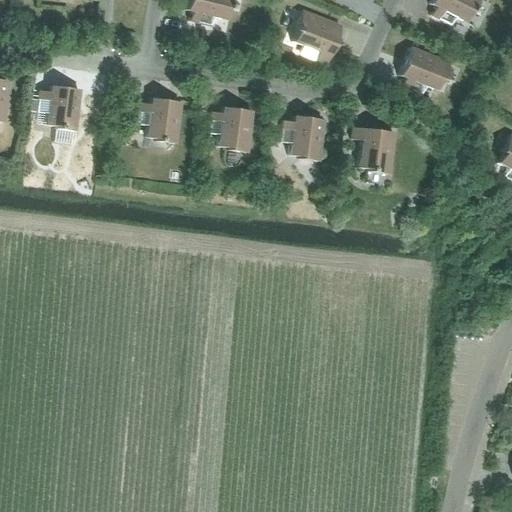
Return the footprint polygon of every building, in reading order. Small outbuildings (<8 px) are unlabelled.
[(226,10),(228,0),(185,0),(183,10),(189,12),(186,21),(207,26),(210,17),(221,20),(224,9),(226,10)] [(469,13),(475,0),(428,0),(427,4),(432,7),(428,15),(447,25),(452,16),(462,22),(467,12),(469,13)] [(326,56),(338,26),(299,11),(291,30),(293,31),(289,42),(315,52),(311,61),(322,65),(326,56)] [(439,81),(446,63),(407,48),(396,76),(401,78),(397,87),(418,95),(421,86),(432,90),(436,80),(439,81)] [(72,132),(77,90),(47,86),(46,92),(37,91),(34,113),(44,114),(42,125),(53,127),(52,129),(72,132)] [(172,144),(177,102),(148,99),(147,105),(137,103),(134,125),(144,126),(143,138),(153,139),(153,142),(172,144)] [(244,153),(249,111),(219,108),(218,113),(209,112),(206,134),(216,135),(214,147),(225,148),(224,151),(244,153)] [(315,162),(320,120),(291,116),(290,122),(280,121),(277,143),(287,144),(286,156),(296,157),(296,159),(315,162)] [(359,129),(350,128),(348,140),(358,141),(355,168),(366,170),(366,172),(386,174),(391,133),(359,129)] [(511,138),(506,135),(497,153),(499,154),(494,163),(505,169),(500,177),(511,183),(511,138)]
